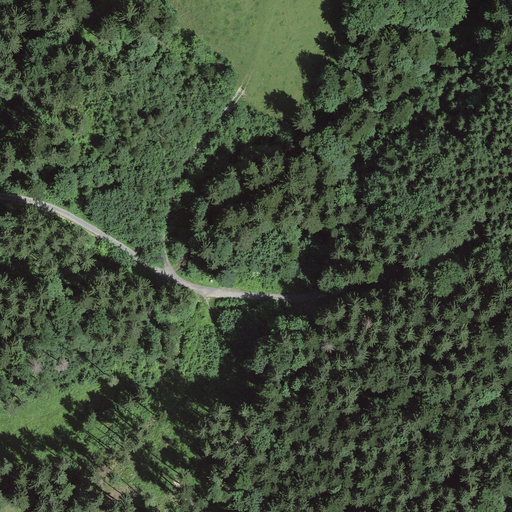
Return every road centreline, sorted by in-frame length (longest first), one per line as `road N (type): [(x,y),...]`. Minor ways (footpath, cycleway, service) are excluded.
road 1 (track): [(211,292),(317,293),(393,269),(511,255)]
road 2 (track): [(0,193),(47,205),(167,271)]
